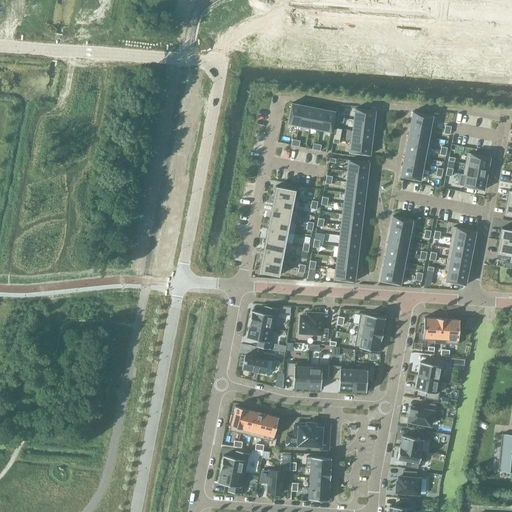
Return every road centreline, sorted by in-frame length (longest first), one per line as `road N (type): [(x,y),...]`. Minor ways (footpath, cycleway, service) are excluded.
road 1 (residential): [(213,60),(224,61),(178,282)]
road 2 (residential): [(136,511),(178,282)]
road 3 (residential): [(0,46),(213,60)]
road 4 (residential): [(235,286),(245,273),(280,96)]
road 5 (residential): [(509,111),(471,301)]
road 6 (residential): [(235,286),(409,298)]
road 7 (residential): [(387,403),(287,399),(217,382)]
road 8 (residential): [(346,511),(194,504)]
road 9 (residential): [(194,504),(217,382)]
